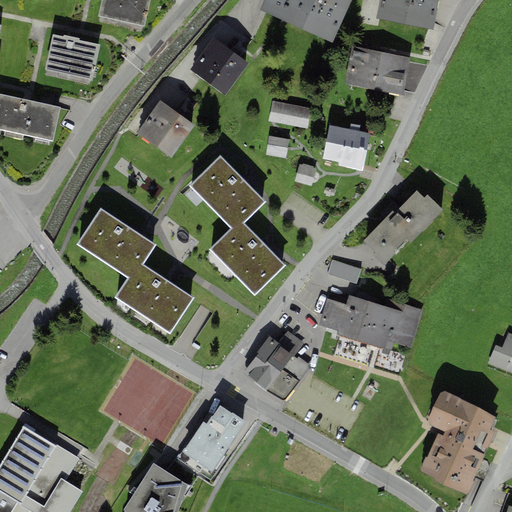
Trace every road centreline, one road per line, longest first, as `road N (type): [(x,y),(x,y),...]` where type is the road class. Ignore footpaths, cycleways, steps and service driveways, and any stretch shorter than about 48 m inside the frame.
road 1 (residential): [(223,383),(310,261),(375,195),(470,0)]
road 2 (residential): [(223,383),(69,287),(0,193)]
road 3 (residential): [(437,511),(223,383)]
